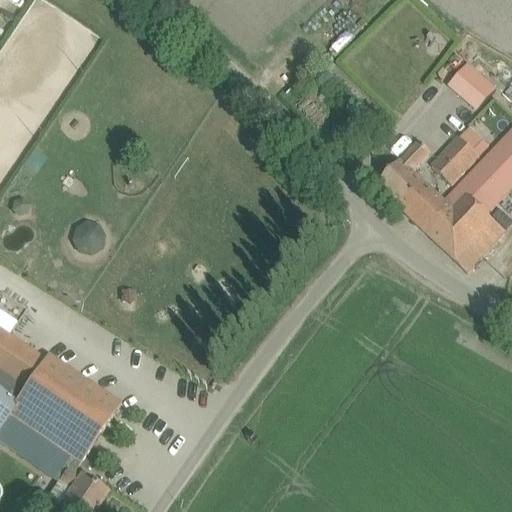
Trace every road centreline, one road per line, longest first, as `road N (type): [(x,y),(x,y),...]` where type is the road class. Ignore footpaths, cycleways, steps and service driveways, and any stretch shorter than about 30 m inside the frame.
road 1 (unclassified): [(371,229),(334,173),(154,0)]
road 2 (unclassified): [(225,411),(0,270)]
road 3 (unclassified): [(225,411),(371,229)]
road 4 (unclassified): [(511,321),(371,229)]
road 5 (unclassified): [(157,511),(225,411)]
